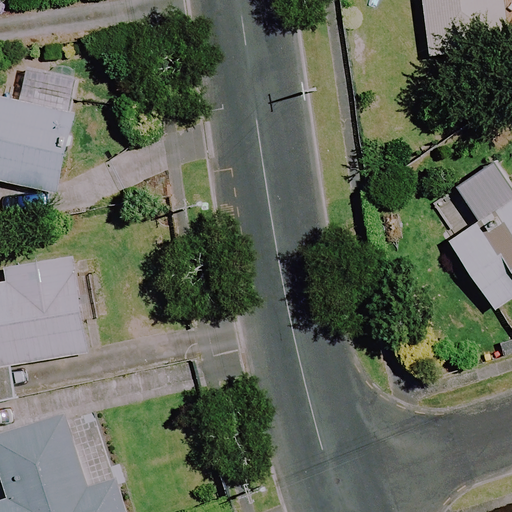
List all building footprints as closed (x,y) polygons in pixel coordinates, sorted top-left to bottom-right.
[(511,49),(505,0),(425,0),(433,59),(511,49)] [(0,203),(4,185),(59,196),(82,81),(30,70),(23,106),(0,101),(0,203)] [(511,185),(497,164),(430,209),(500,311),(511,302),(511,185)] [(93,354),(76,260),(9,272),(11,286),(0,287),(0,410),(21,406),(14,367),(93,354)] [(102,486),(81,416),(0,440),(0,460),(13,503),(0,506),(0,511),(126,511),(117,482),(102,486)]
